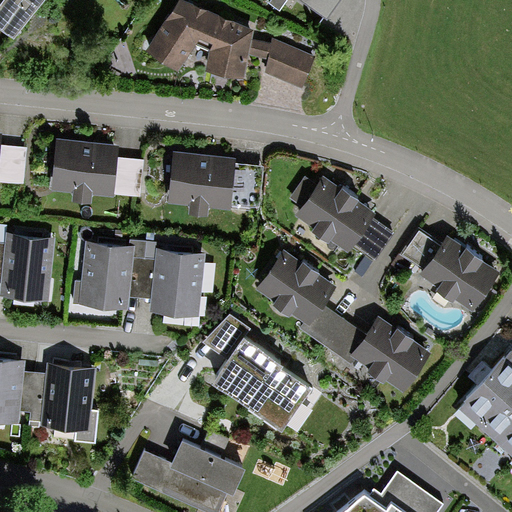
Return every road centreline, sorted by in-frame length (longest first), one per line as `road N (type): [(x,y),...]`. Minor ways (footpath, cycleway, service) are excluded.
road 1 (residential): [(0,90),(336,133)]
road 2 (residential): [(289,511),(420,410),(511,297)]
road 3 (residential): [(336,133),(511,221)]
road 4 (residential): [(0,330),(156,344)]
road 5 (residential): [(371,0),(336,133)]
road 6 (residential): [(0,472),(113,511)]
